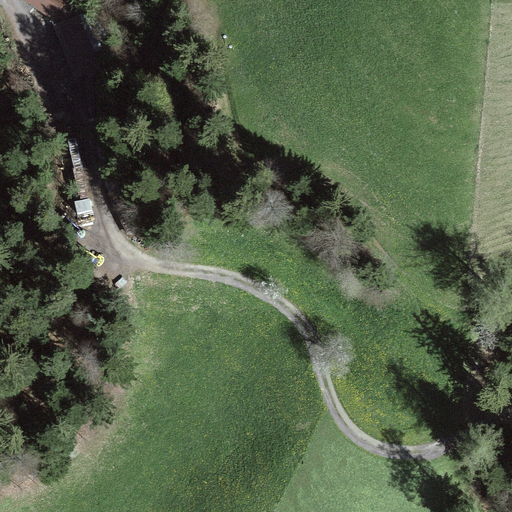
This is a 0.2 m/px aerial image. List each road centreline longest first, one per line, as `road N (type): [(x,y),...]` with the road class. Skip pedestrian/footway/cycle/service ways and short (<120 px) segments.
road 1 (track): [(511,427),(451,452),(388,455),(346,442),(328,421),(306,335),(290,314),(209,276),(81,262),(61,249),(54,204),(82,122)]
road 2 (track): [(194,0),(211,143),(211,168),(196,186),(184,181),(90,0)]
road 3 (unclassified): [(82,122),(8,0)]
